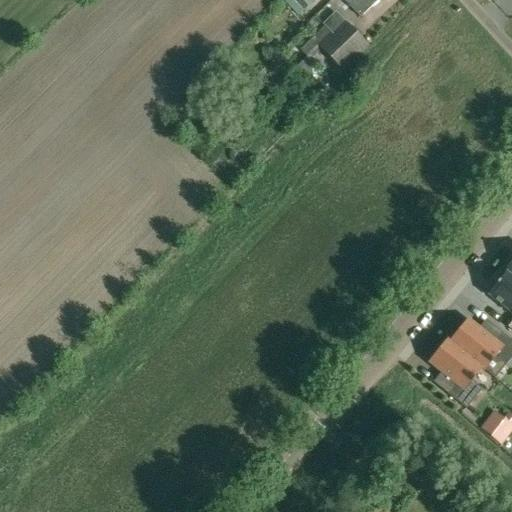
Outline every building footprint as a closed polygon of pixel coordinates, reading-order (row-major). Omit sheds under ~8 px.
[(346,0),(345,1),(360,18),(379,0),(379,1),(379,0),(346,0)] [(330,34),(355,59),(368,46),(343,21),(330,34)] [(343,71),(355,59),(324,27),(300,51),(306,58),(292,73),(301,81),(321,59),(317,56),(322,50),(343,71)] [(237,125),(254,106),(242,93),(224,112),(237,125)] [(511,260),(503,271),(505,273),(506,272),(511,277),(511,260)] [(511,277),(506,272),(505,273),(487,295),(511,315),(511,321),(507,328),(511,331),(511,277)] [(493,357),(504,366),(511,357),(511,342),(501,333),(493,343),(478,330),(467,322),(465,324),(462,321),(453,332),(456,335),(450,342),(450,343),(480,368),(480,369),(482,371),(483,370),(493,357)] [(456,383),(446,395),(465,410),(481,390),(470,381),(480,369),(480,368),(450,343),(450,342),(448,340),(440,350),(437,347),(428,358),(431,360),(430,362),(441,372),(456,383)] [(511,426),(502,419),(488,436),(500,446),(511,430),(511,426)]
